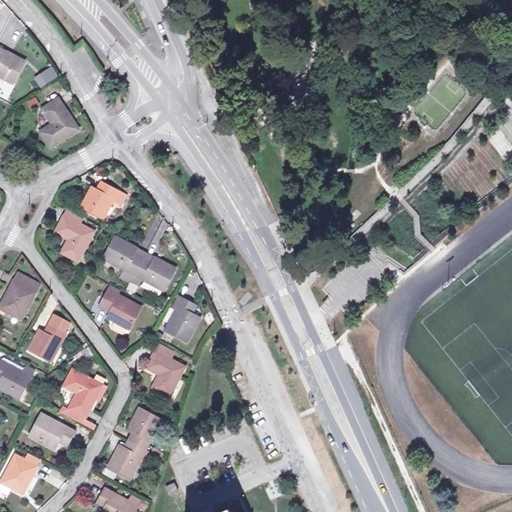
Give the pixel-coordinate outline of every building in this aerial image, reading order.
[(0,74),(12,82),(23,60),(3,48),(0,52),(0,74)] [(49,78),(55,73),(51,67),(44,72),(49,78)] [(413,111),(433,128),(462,94),(442,77),(413,111)] [(57,95),(43,105),(53,121),(40,129),(49,143),(77,126),(57,95)] [(171,166),(176,172),(183,166),(177,160),(171,166)] [(104,195),(110,184),(104,181),(98,192),(104,195)] [(104,195),(98,192),(90,188),(79,210),(102,222),(115,199),(121,202),(126,192),(110,184),(104,195)] [(75,264),(90,235),(76,227),(79,223),(65,215),(53,235),(66,243),(59,256),(75,264)] [(129,279),(136,267),(127,263),(133,253),(111,241),(99,263),(129,279)] [(127,263),(136,267),(141,258),(133,253),(127,263)] [(142,272),(148,262),(141,258),(136,267),(142,272)] [(142,272),(136,267),(129,279),(157,295),(169,273),(148,262),(142,272)] [(16,286),(21,278),(16,275),(12,284),(16,286)] [(16,286),(12,284),(0,307),(0,311),(19,322),(37,287),(21,278),(16,286)] [(109,289),(101,304),(111,309),(108,314),(115,318),(128,325),(129,325),(139,305),(109,289)] [(192,324),(184,320),(179,317),(182,309),(183,307),(180,306),(175,303),(174,306),(170,304),(167,311),(171,312),(159,335),(180,347),(192,324)] [(183,307),(182,309),(179,317),(184,320),(186,316),(189,311),(183,307)] [(46,336),(40,333),(35,331),(24,352),(47,363),(67,323),(49,314),(44,325),(50,328),(46,336)] [(125,330),(128,325),(115,318),(111,325),(123,331),(125,330)] [(50,328),(44,325),(40,333),(46,336),(50,328)] [(83,362),(90,356),(84,348),(77,354),(83,362)] [(161,362),(164,356),(152,350),(149,357),(161,362)] [(161,362),(149,357),(140,374),(154,381),(147,395),(163,402),(178,372),(165,365),(168,359),(164,356),(161,362)] [(0,395),(14,403),(26,381),(0,367),(0,395)] [(82,414),(85,416),(102,386),(74,370),(65,386),(77,393),(66,414),(78,421),(82,414)] [(131,437),(127,445),(142,452),(145,447),(158,423),(135,410),(123,433),(126,435),(131,437)] [(60,433),(68,437),(73,429),(41,412),(30,434),(53,446),(58,438),(60,433)] [(60,433),(58,438),(66,442),(68,437),(60,433)] [(122,442),(127,445),(131,437),(126,435),(122,442)] [(124,453),(127,445),(122,442),(119,451),(124,453)] [(124,453),(119,451),(115,448),(104,470),(127,483),(137,462),(144,466),(149,456),(142,452),(127,445),(124,453)] [(142,452),(149,456),(160,462),(162,456),(145,447),(142,452)] [(1,486),(21,496),(37,465),(16,454),(1,486)] [(173,497),(181,493),(177,483),(168,487),(173,497)] [(104,506),(100,511),(128,511),(134,502),(126,498),(122,504),(101,494),(97,502),(104,506)] [(100,511),(104,506),(97,502),(92,508),(98,511),(100,511)]
